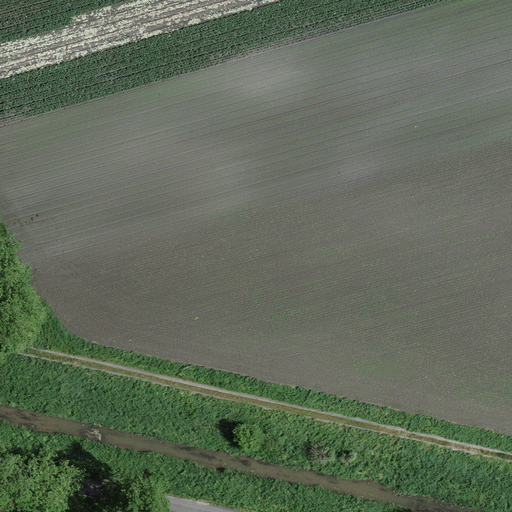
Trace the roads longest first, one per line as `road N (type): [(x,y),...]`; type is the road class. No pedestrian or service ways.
road 1 (track): [(0,348),(511,453)]
road 2 (track): [(206,511),(0,460)]
